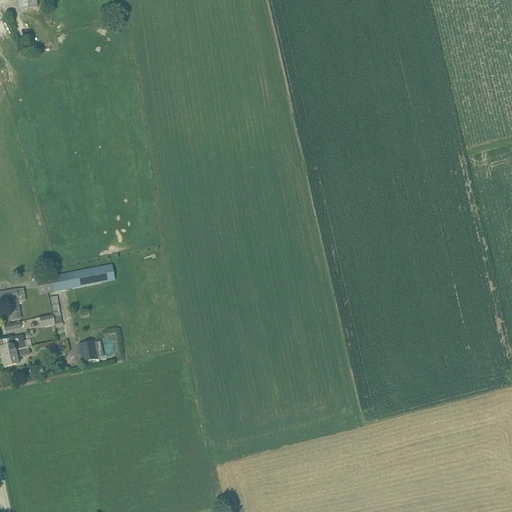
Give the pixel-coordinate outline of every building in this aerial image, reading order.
[(17,0),(19,10),(38,7),(36,0),(17,0)] [(114,280),(113,271),(112,266),(98,269),(98,268),(36,280),(39,295),(101,283),(114,280)] [(25,297),(23,289),(0,293),(0,301),(8,300),(8,304),(6,304),(7,314),(10,314),(12,321),(21,319),(17,298),(25,297)] [(61,322),(57,297),(50,298),(55,323),(61,322)] [(52,316),(39,318),(41,328),(54,326),(52,316)] [(15,351),(25,349),(22,336),(11,338),(11,337),(0,339),(0,349),(0,350),(1,356),(15,353),(15,351)] [(96,359),(93,343),(79,345),(82,362),(96,359)] [(28,349),(25,349),(15,351),(15,353),(1,356),(4,368),(18,365),(16,358),(29,356),(28,349)]
